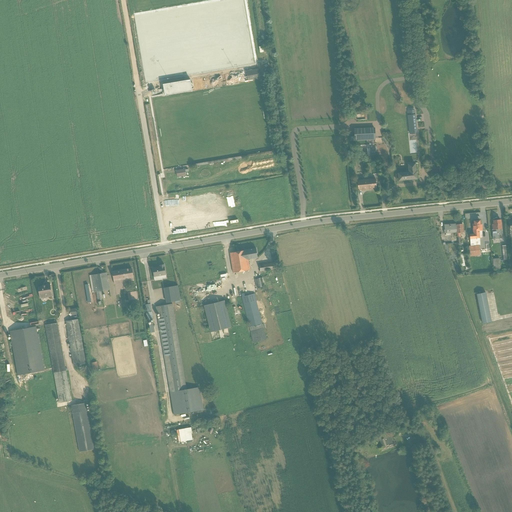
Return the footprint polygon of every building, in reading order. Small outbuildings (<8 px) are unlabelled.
[(246,71),(248,81),(260,79),(258,69),(246,71)] [(162,84),(164,95),(192,91),(191,87),(194,86),(193,84),(191,84),(190,80),(162,84)] [(407,111),(409,135),(417,134),(415,110),(407,111)] [(375,140),(375,127),(354,128),(354,136),(350,137),(350,141),(375,140)] [(396,181),(416,179),(415,164),(408,164),(408,173),(398,174),(398,173),(395,174),(396,181)] [(185,175),(184,169),(176,170),(177,177),(185,175)] [(358,190),(376,189),(375,178),(357,180),(358,190)] [(493,239),(502,238),(500,220),(493,221),(493,224),(492,224),(492,229),(493,239)] [(473,238),(482,237),(481,231),(481,225),(480,225),(479,221),(474,221),(474,224),(472,224),(473,238)] [(443,230),(444,234),(445,234),(446,236),(450,235),(450,233),(456,233),(456,224),(444,225),(444,230),(443,230)] [(458,252),(457,243),(447,244),(449,254),(458,252)] [(468,246),(470,256),(479,255),(478,245),(468,246)] [(257,258),(256,248),(230,253),(233,273),(250,270),(248,259),(257,258)] [(275,262),(259,265),(260,271),(271,270),(272,273),(277,272),(277,269),(279,268),(278,262),(276,263),(275,262)] [(154,280),(166,277),(164,264),(159,265),(160,267),(152,268),(154,280)] [(114,284),(134,281),(132,268),(112,272),(114,284)] [(106,273),(90,275),(93,293),(96,292),(97,299),(102,299),(101,291),(109,290),(106,273)] [(263,277),(254,279),(256,288),(263,287),(264,287),(265,287),(265,285),(264,281),(263,281),(263,277)] [(48,297),(52,296),(50,284),(45,284),(45,285),(38,287),(39,295),(48,294),(48,297)] [(166,303),(180,300),(178,285),(163,288),(166,303)] [(127,293),(128,300),(137,299),(136,291),(127,293)] [(482,323),(491,322),(485,292),(476,294),(482,323)] [(242,297),(253,342),(265,340),(263,328),(265,328),(264,323),(261,324),(254,294),(245,296),(244,293),(241,294),(242,297)] [(231,327),(224,301),(203,306),(210,332),(231,327)] [(158,318),(174,415),(203,410),(200,387),(186,389),(172,304),(156,307),(157,314),(159,313),(160,318),(158,318)] [(78,319),(66,321),(74,366),(75,371),(80,370),(79,365),(86,364),(78,319)] [(57,323),(45,325),(59,402),(70,400),(57,323)] [(10,331),(18,375),(44,371),(44,369),(45,369),(39,334),(37,334),(36,327),(10,331)] [(73,409),(81,452),(93,450),(84,407),(73,409)] [(192,427),(176,429),(178,442),(194,440),(192,427)] [(384,447),(384,448),(387,447),(386,445),(387,445),(393,443),(394,442),(390,432),(381,436),(382,439),(380,440),(383,447),(384,447)]
